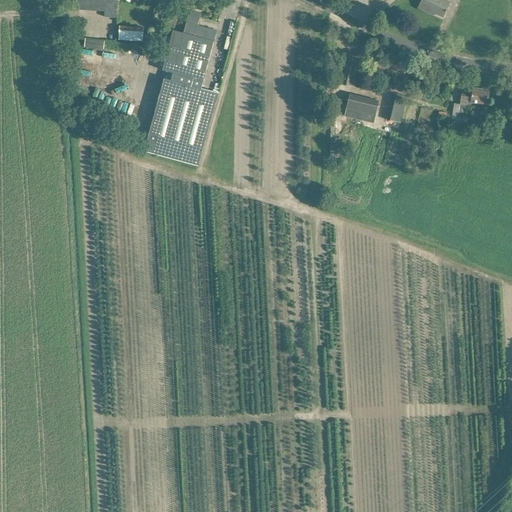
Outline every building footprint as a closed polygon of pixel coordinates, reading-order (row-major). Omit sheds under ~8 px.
[(79,0),(79,9),(105,11),(104,17),(117,18),(118,0),(79,0)] [(422,0),(418,8),(430,14),(431,11),(443,17),(445,11),(446,12),(447,10),(447,9),(450,2),(445,0),(422,0)] [(203,81),(217,31),(198,26),(201,14),(189,11),(184,33),(173,30),(170,40),(162,69),(174,73),(172,80),(166,78),(145,148),(198,164),(215,102),(218,93),(200,88),(202,81),(203,81)] [(119,26),(119,39),(143,41),(143,28),(119,26)] [(103,50),(104,41),(85,38),(84,47),(103,50)] [(342,55),(340,65),(335,83),(357,88),(364,61),(342,55)] [(99,72),(100,67),(86,64),(85,69),(99,72)] [(102,73),(114,75),(115,69),(103,67),(102,73)] [(95,84),(97,73),(83,71),(82,82),(95,84)] [(487,104),(488,100),(489,90),(473,88),(472,93),(461,92),(460,104),(454,103),(452,122),(468,124),(471,102),(487,104)] [(379,101),(350,94),(344,116),(374,123),(379,101)] [(386,126),(400,129),(404,105),(390,102),(386,126)]
